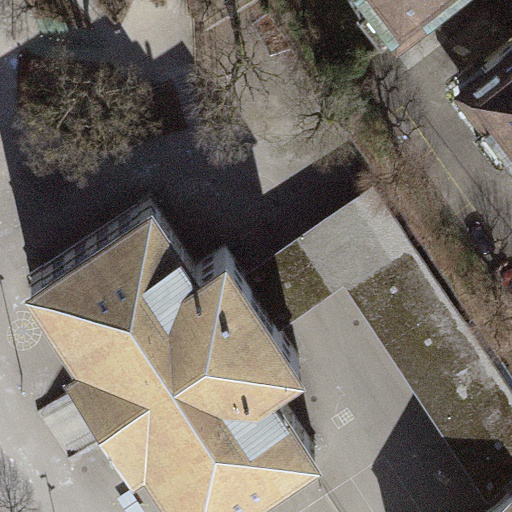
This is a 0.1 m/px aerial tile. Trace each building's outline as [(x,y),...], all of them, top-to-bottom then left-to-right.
[(371,0),(374,4),(362,12),(379,33),(389,25),(395,33),(439,0),(371,0)] [(511,34),(458,76),(485,111),(476,118),(498,146),(507,139),(511,144),(511,34)] [(152,193),(29,274),(78,348),(68,355),(100,404),(134,456),(145,448),(187,511),(218,511),(319,446),(273,376),(302,356),(265,302),(226,242),(197,262),(152,193)] [(511,493),(511,494),(511,383),(472,321),(432,346),(511,469),(511,493)] [(511,511),(511,494),(483,511),(511,511)]
